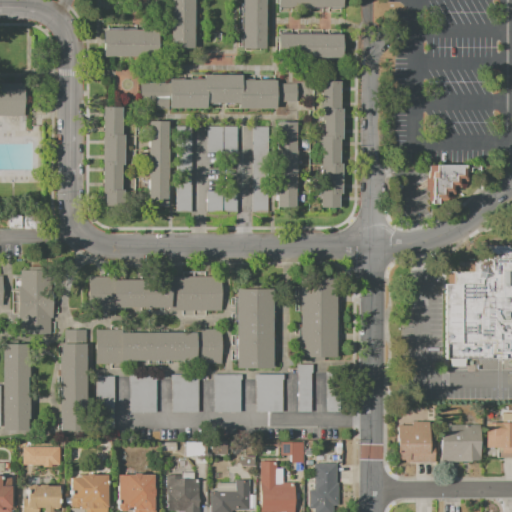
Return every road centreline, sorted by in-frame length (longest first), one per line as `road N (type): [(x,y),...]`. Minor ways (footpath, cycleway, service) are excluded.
road 1 (residential): [(370,246),(99,245)]
road 2 (residential): [(99,245),(73,222),(67,201),(65,27)]
road 3 (residential): [(370,246),(368,26)]
road 4 (residential): [(370,419),(370,246)]
road 5 (residential): [(371,488),(511,488)]
